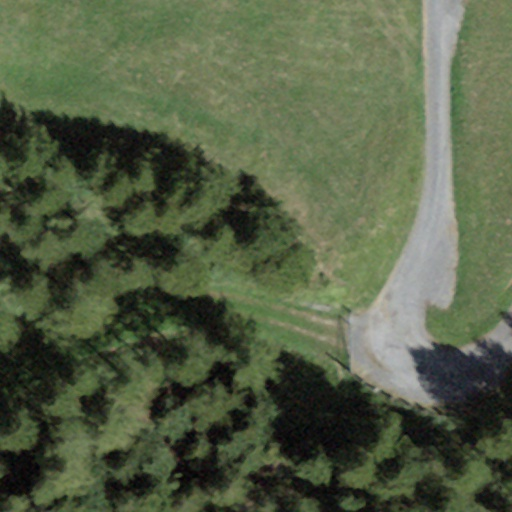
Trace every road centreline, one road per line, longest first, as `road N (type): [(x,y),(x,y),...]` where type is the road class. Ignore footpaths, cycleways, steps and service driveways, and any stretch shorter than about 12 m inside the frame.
road 1 (unclassified): [(511,328),(496,352),(456,379),(420,373),(399,337),(437,162),(435,0)]
road 2 (track): [(399,337),(331,336),(212,301),(130,308),(48,345),(0,378)]
